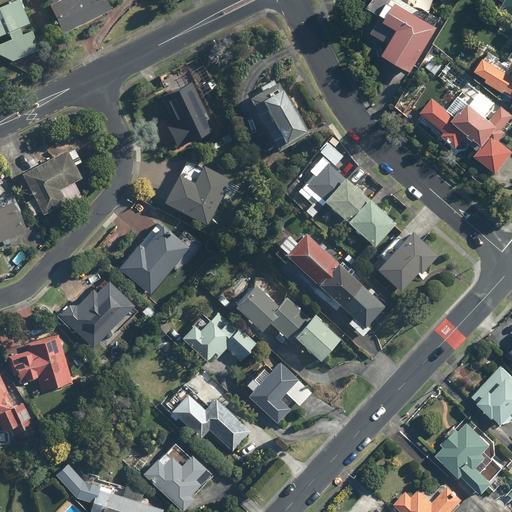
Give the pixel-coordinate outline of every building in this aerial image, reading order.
[(19,0),(16,0),(0,7),(0,56),(5,67),(40,51),(27,23),(19,0)] [(63,34),(110,9),(105,0),(57,0),(48,5),(63,34)] [(511,0),(505,0),(501,8),(511,14),(511,0)] [(438,27),(396,3),(385,21),(399,30),(384,55),(411,71),(438,27)] [(511,74),(511,76),(484,59),(476,71),(488,78),(486,81),(504,92),(506,89),(511,93),(511,106),(511,107),(511,106),(511,74)] [(170,120),(164,123),(174,147),(212,130),(190,81),(159,94),(170,120)] [(268,132),(257,138),(267,154),(306,131),(276,81),(247,98),(268,132)] [(456,117),(434,98),(421,113),(445,132),(443,136),(457,147),(464,138),(470,143),(475,137),(484,145),(475,155),(496,172),(511,152),(511,150),(499,140),(505,132),(502,130),(511,118),(511,115),(501,107),(489,121),(468,103),(456,117)] [(312,196),(315,192),(374,248),(396,224),(354,184),(353,185),(333,166),(343,156),(326,140),(318,149),(319,150),(282,194),(299,208),(300,207),(311,217),(322,206),(312,196)] [(81,176),(74,164),(80,161),(72,147),(66,150),(64,146),(19,171),(34,198),(25,202),(33,216),(41,211),(42,213),(79,193),(72,181),(81,176)] [(230,178),(203,164),(201,168),(186,160),(163,200),(205,223),(230,178)] [(0,242),(2,241),(3,243),(10,240),(8,236),(26,228),(12,200),(0,205),(0,242)] [(187,232),(171,234),(155,220),(116,267),(147,294),(171,266),(178,272),(198,249),(198,241),(187,232)] [(411,230),(375,269),(399,291),(418,271),(420,273),(437,254),(411,230)] [(365,328),(374,319),(378,323),(392,308),(323,244),(320,247),(304,233),(285,254),(365,328)] [(70,308),(74,312),(65,323),(93,348),(133,303),(105,279),(100,274),(70,308)] [(276,306),(255,285),(234,305),(258,330),(267,321),(292,343),(296,338),(320,361),(340,339),(314,314),(309,319),(284,297),(276,306)] [(213,353),(216,356),(225,347),(239,359),(254,341),(238,327),(236,329),(215,311),(209,319),(201,312),(180,337),(207,360),(213,353)] [(28,349),(6,355),(13,382),(40,375),(43,388),(69,381),(56,332),(25,340),(28,349)] [(250,391),(246,395),(273,423),(288,409),(279,400),(285,394),(296,405),(309,393),(277,359),(270,366),(264,361),(251,374),(242,382),(250,391)] [(511,410),(511,375),(501,365),(473,395),(502,421),(511,410)] [(0,424),(4,432),(13,427),(18,438),(33,430),(17,396),(10,384),(6,386),(0,375),(0,424)] [(217,439),(216,440),(228,452),(231,448),(250,430),(215,395),(202,408),(185,391),(168,408),(199,439),(207,431),(208,430),(217,439)] [(466,421),(436,455),(460,477),(463,474),(482,491),(492,480),(476,466),(486,455),(482,452),(490,443),(466,421)] [(181,511),(194,497),(192,496),(212,475),(190,454),(187,457),(173,444),(159,458),(156,456),(140,473),(181,511)] [(87,510),(90,511),(91,511),(160,511),(162,508),(109,492),(109,489),(100,486),(81,479),(66,463),(54,473),(75,497),(91,502),(87,510)] [(407,491),(395,504),(403,511),(449,511),(462,498),(449,485),(433,501),(418,488),(411,495),(407,491)]
